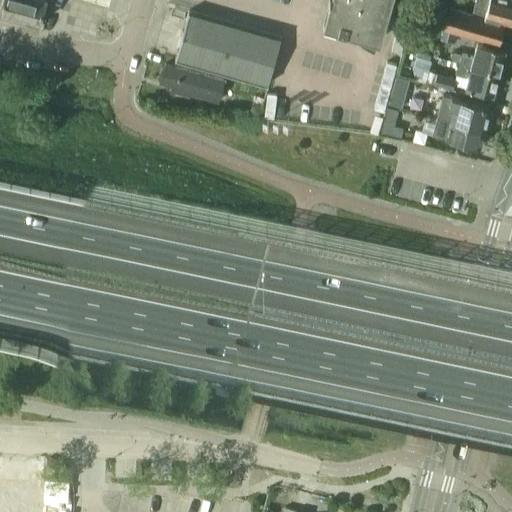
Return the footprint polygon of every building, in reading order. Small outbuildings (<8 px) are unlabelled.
[(3,0),(0,11),(39,22),(45,0),(3,0)] [(328,0),(323,22),(380,38),(390,0),(328,0)] [(472,13),(504,22),(511,23),(511,0),(475,0),(472,12),(472,13)] [(449,5),(443,28),(499,44),(504,22),(472,13),(472,12),(449,5)] [(188,10),(175,58),(268,84),(282,36),(278,35),(274,34),(262,31),(214,18),(188,10)] [(459,63),(498,73),(504,51),(504,50),(476,43),(472,56),(461,53),(459,63)] [(223,80),(165,63),(160,82),(176,86),(175,91),(189,96),(190,93),(217,101),(223,80)] [(498,73),(459,63),(455,74),(467,77),(464,87),(493,95),(498,73)] [(434,85),(447,88),(453,90),(456,77),(437,72),(434,85)] [(443,94),(437,114),(485,127),(486,121),(490,122),(492,112),(489,111),(490,106),(443,94)] [(388,106),(381,132),(400,137),(403,127),(394,125),(398,109),(388,106)] [(435,124),(432,134),(444,137),(480,147),(485,127),(437,114),(437,116),(435,124)]
